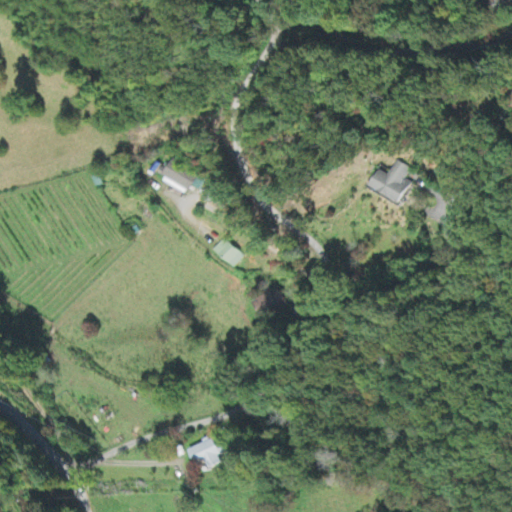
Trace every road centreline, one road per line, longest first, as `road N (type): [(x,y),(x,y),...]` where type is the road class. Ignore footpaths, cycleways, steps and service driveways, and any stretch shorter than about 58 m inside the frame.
road 1 (residential): [(324,322),(331,293),(325,263),(255,190),(235,142),(234,107),(275,34),(294,20),(384,24),(436,0)]
road 2 (residential): [(66,472),(226,413),(261,389),(324,322)]
road 3 (residential): [(324,322),(389,278),(444,264),(511,265)]
